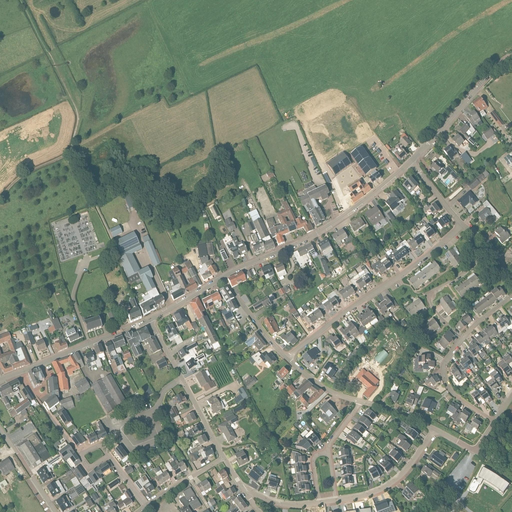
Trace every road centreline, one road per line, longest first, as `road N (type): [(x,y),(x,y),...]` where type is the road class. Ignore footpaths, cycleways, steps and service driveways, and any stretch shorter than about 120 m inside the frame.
road 1 (secondary): [(221,277),(322,230),(410,161)]
road 2 (residential): [(286,359),(460,224)]
road 3 (residential): [(223,457),(149,320)]
road 4 (secondary): [(410,161),(511,57)]
road 5 (secondary): [(21,371),(149,320)]
road 6 (residential): [(461,339),(433,309),(431,293),(466,270),(486,243)]
road 7 (residential): [(335,500),(391,483),(435,429)]
